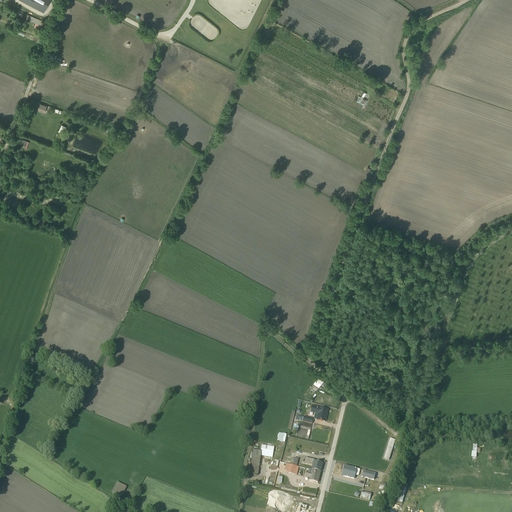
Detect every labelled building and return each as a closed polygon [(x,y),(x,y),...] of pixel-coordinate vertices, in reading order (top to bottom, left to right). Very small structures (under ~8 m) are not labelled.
[(35,23),(34,26),(39,29),(43,21),(27,14),(25,18),(35,23)] [(60,21),(66,23),(68,16),(62,14),(60,21)] [(364,105),(367,100),(363,98),(365,92),(364,91),(361,96),(359,95),(356,101),(364,105)] [(48,107),(40,105),(38,112),(46,115),(48,107)] [(29,144),(20,141),(18,147),(27,150),(29,144)] [(329,386),(318,377),(311,386),(316,389),(320,384),(327,389),(329,386)] [(325,423),(327,411),(311,407),(310,414),(314,415),(313,419),(314,421),(325,423)] [(312,425),(313,420),(303,417),(303,418),(296,416),(295,420),(312,425)] [(289,436),(279,434),(277,442),(287,444),(289,436)] [(395,442),(390,440),(383,460),(388,462),(395,442)] [(261,452),(252,451),(249,475),(257,476),(260,457),(272,458),(274,448),(261,446),(261,452)] [(285,464),(288,465),(296,467),(298,460),(294,459),(292,464),(290,464),(291,459),(287,458),(285,464)] [(320,473),(322,465),(314,462),(314,461),(301,458),(300,464),(304,465),(304,468),(310,469),(310,471),(320,473)] [(297,476),(299,468),(296,467),(288,465),(287,468),(285,467),(284,471),(286,471),(286,473),(297,476)] [(360,471),(344,467),(341,477),(353,480),(355,477),(358,478),(360,471)] [(318,484),(320,473),(310,471),(308,470),(308,473),(306,472),(305,479),(308,480),(308,481),(318,484)] [(373,481),(376,472),(368,470),(367,473),(363,471),(361,478),(373,481)] [(117,482),(112,493),(121,498),(127,487),(117,482)] [(401,505),(407,486),(399,483),(393,502),(401,505)] [(386,488),(381,487),(377,500),(370,498),(371,495),(361,492),(359,499),(381,505),(386,488)]
